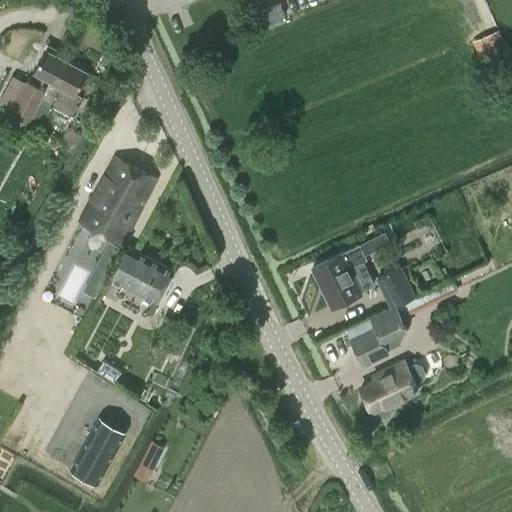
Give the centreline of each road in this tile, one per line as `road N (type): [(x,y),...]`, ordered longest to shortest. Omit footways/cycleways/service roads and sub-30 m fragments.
road 1 (tertiary): [(369,511),(264,322),(119,0)]
road 2 (unknown): [(154,74),(59,237),(38,294)]
